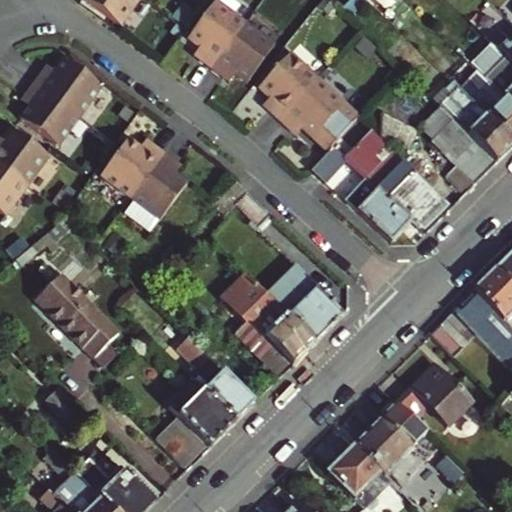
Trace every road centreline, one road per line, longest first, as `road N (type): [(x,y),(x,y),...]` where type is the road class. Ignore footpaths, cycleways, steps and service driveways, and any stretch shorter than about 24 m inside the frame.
road 1 (residential): [(407,305),(241,148),(55,8)]
road 2 (residential): [(200,511),(407,305)]
road 3 (unknown): [(202,510),(67,368)]
road 4 (residential): [(407,305),(511,200)]
